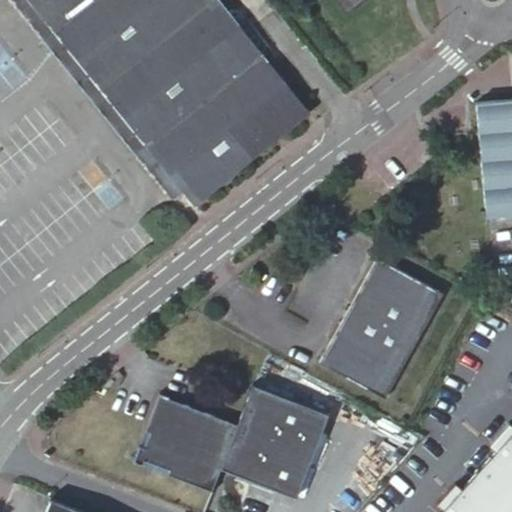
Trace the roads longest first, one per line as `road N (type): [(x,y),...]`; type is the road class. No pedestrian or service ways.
road 1 (unclassified): [(484,23),(361,133),(77,353),(0,433)]
road 2 (unknown): [(212,249),(272,320),(303,333),(317,325),(374,241)]
road 3 (unknown): [(385,511),(463,421),(511,342)]
